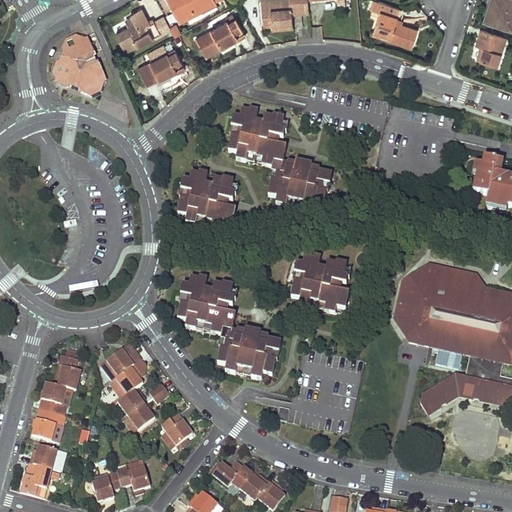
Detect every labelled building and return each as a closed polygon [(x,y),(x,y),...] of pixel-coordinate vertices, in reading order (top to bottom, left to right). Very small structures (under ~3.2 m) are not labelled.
[(167,0),(179,22),(201,11),(200,8),(215,0),(214,0),(167,0)] [(215,0),(200,8),(201,11),(217,3),(215,0)] [(260,0),(263,25),(275,23),(295,22),(295,13),(308,11),(307,0),(260,0)] [(400,8),(374,0),(372,0),(370,8),(379,11),(374,30),(390,35),(389,39),(412,47),(417,29),(396,22),(400,8)] [(511,0),(491,0),(491,2),(495,3),(489,20),(507,26),(510,17),(511,17),(511,0)] [(488,10),(485,19),(489,20),(495,3),(491,2),(488,10)] [(129,27),(116,33),(126,51),(153,38),(149,29),(145,22),(147,20),(141,8),(131,14),(132,16),(135,23),(129,27)] [(147,20),(145,22),(149,29),(153,38),(170,29),(169,27),(162,13),(147,20)] [(227,19),(194,38),(203,54),(219,45),(236,36),(237,38),(244,34),(234,17),(232,13),(226,17),(227,19)] [(132,16),(125,20),(129,27),(135,23),(132,16)] [(180,34),(175,24),(169,27),(170,29),(174,37),(180,34)] [(507,38),(482,29),(476,45),(482,48),(485,48),(481,60),(487,62),(498,66),(507,38)] [(390,35),(374,30),(373,34),(382,37),(389,39),(390,35)] [(203,54),(205,57),(220,48),(237,38),(236,36),(219,45),(203,54)] [(70,41),(61,44),(59,46),(50,69),(47,77),(52,88),(68,94),(84,100),(95,96),(96,92),(99,85),(101,84),(83,44),(80,45),(70,41)] [(164,44),(147,52),(151,60),(168,51),(164,44)] [(151,60),(137,67),(147,85),(166,74),(176,69),(178,72),(185,68),(174,47),(168,51),(151,60)] [(390,104),(310,86),(307,98),(307,101),(305,109),(304,111),(302,122),(378,140),(382,141),(390,104)] [(458,119),(390,104),(382,141),(378,156),(375,170),(373,181),(442,197),(452,149),(453,145),(455,135),(455,131),(458,119)] [(274,163),(283,165),(287,149),(278,147),(279,142),(279,139),(284,140),(285,133),(281,132),(283,124),(284,120),(273,117),(273,119),(265,117),(263,124),(256,122),(259,112),(251,110),(250,113),(242,111),(240,119),(234,118),(232,128),(237,129),(235,137),(232,137),(228,152),(236,154),(238,154),(237,161),(245,163),(247,164),(248,157),(262,161),(261,167),(263,167),(271,169),(273,170),(274,163)] [(248,157),(247,164),(261,167),(262,161),(248,157)] [(511,176),(507,176),(502,174),(503,170),(505,163),(485,158),(484,166),(480,165),(477,177),(473,193),(489,197),(488,203),(508,208),(511,208),(511,176)] [(274,163),(273,170),(272,173),(276,174),(275,182),(271,181),(268,197),(276,199),(278,199),(276,205),(286,207),(286,208),(288,201),(303,205),(301,211),(302,211),(312,213),(314,207),(315,207),(323,209),(327,193),(321,192),(322,185),(330,186),(332,176),(319,173),(320,170),(312,169),(312,167),(307,165),(296,163),(296,165),(288,163),(287,166),(283,165),(274,163)] [(184,181),(181,192),(186,193),(185,200),(182,199),(178,215),(186,217),(187,217),(186,224),(194,226),(196,226),(197,220),(212,224),(211,230),(212,230),(221,232),(223,226),(225,226),(232,228),(236,212),(227,210),(228,206),(229,202),(233,203),(234,196),(231,195),(233,187),(234,182),(223,179),(222,182),(215,180),(213,187),(206,185),(208,175),(200,173),(199,176),(191,174),(190,183),(184,181)] [(330,186),(322,185),(321,192),(327,193),(328,193),(330,186)] [(303,205),(288,201),(286,208),(301,211),(303,205)] [(508,208),(488,203),(487,207),(507,212),(508,208)] [(212,224),(197,220),(196,226),(211,230),(212,224)] [(296,264),(294,274),(299,276),(298,283),(294,282),(291,298),(299,300),(301,301),(299,307),(308,309),(309,309),(311,303),(325,307),(324,313),(326,313),(335,315),(336,309),(338,309),(345,311),(349,295),(341,293),(343,285),(347,286),(349,278),(345,277),(347,269),(348,265),(337,262),(336,265),(328,263),(326,270),(319,269),(321,258),(313,257),(312,259),(305,258),(303,266),(296,264)] [(394,322),(409,346),(430,351),(438,353),(436,366),(460,371),(463,359),(470,360),(465,379),(454,377),(423,397),(421,404),(429,417),(441,410),(442,407),(445,405),(447,406),(459,399),(473,402),(475,401),(479,401),(480,404),(511,411),(511,296),(486,290),(483,286),(477,277),(429,266),(402,283),(394,322)] [(183,285),(181,296),(187,297),(185,305),(181,304),(177,320),(185,322),(187,322),(185,328),(195,331),(196,331),(197,324),(212,328),(210,334),(212,334),(220,336),(221,337),(223,330),(232,332),(236,316),(227,314),(228,311),(229,307),(233,307),(234,299),(231,299),(233,290),(234,286),(223,284),(222,286),(214,284),(213,291),(205,290),(207,280),(199,278),(198,280),(191,279),(190,287),(183,285)] [(325,307),(311,303),(309,309),(324,313),(325,307)] [(212,328),(197,324),(196,331),(210,334),(212,328)] [(232,332),(223,330),(221,337),(221,341),(226,342),(225,349),(221,348),(217,365),(225,366),(226,367),(225,373),(234,375),(235,375),(236,369),(251,373),(250,379),(252,379),(261,381),(262,374),(265,375),(272,376),(276,361),(270,359),(271,352),(279,354),(281,343),(268,340),(269,338),(261,336),(261,334),(254,333),(246,331),(245,333),(237,331),(237,333),(232,332)] [(136,353),(130,345),(122,351),(128,358),(131,356),(137,364),(142,360),(136,353)] [(289,410),(287,422),(347,436),(364,363),(303,348),(298,372),(292,398),(292,401),(290,407),(289,410)] [(122,351),(108,362),(118,378),(135,366),(137,364),(131,356),(128,358),(122,351)] [(279,354),(271,352),(270,359),(276,361),(277,361),(279,354)] [(59,378),(57,386),(65,389),(76,392),(81,372),(75,371),(77,361),(61,357),(57,368),(55,376),(59,378)] [(108,362),(101,366),(112,382),(116,380),(118,378),(108,362)] [(118,378),(116,380),(127,396),(135,391),(143,384),(138,376),(141,374),(135,366),(118,378)] [(251,373),(236,369),(235,375),(250,379),(251,373)] [(48,402),(46,411),(61,416),(64,407),(61,406),(65,389),(57,386),(46,383),(43,391),(41,400),(48,402)] [(162,383),(149,392),(154,398),(166,389),(162,383)] [(166,389),(154,398),(158,404),(171,395),(166,389)] [(127,396),(118,404),(128,417),(145,404),(139,397),(135,391),(127,396)] [(145,404),(128,417),(139,431),(156,419),(150,411),(145,404)] [(287,422),(289,410),(279,408),(276,420),(287,422)] [(33,428),(31,437),(51,442),(56,425),(59,426),(61,416),(46,411),(42,422),(35,420),(33,428)] [(178,415),(162,427),(176,446),(192,435),(186,426),(178,415)] [(57,452),(38,447),(35,455),(32,454),(31,459),(29,465),(37,467),(52,471),(57,452)] [(222,463),(213,476),(228,488),(231,483),(239,490),(252,474),(237,462),(230,470),(222,463)] [(23,483),(20,494),(39,498),(41,488),(46,490),(52,471),(37,467),(34,476),(25,474),(23,483)] [(126,471),(117,473),(121,488),(131,486),(133,493),(150,489),(144,469),(127,473),(126,471)] [(109,479),(92,484),(98,503),(114,499),(112,491),(121,488),(117,473),(108,476),(109,479)] [(252,474),(239,490),(255,503),(258,500),(270,484),(262,477),(259,480),(252,474)] [(270,484),(258,500),(273,511),(285,497),(278,491),(281,487),(273,481),(270,484)] [(192,499),(187,506),(190,509),(194,511),(211,511),(217,505),(201,493),(195,501),(192,499)] [(337,511),(340,498),(333,496),(329,511),(337,511)] [(345,511),(348,499),(340,498),(337,511),(345,511)]
